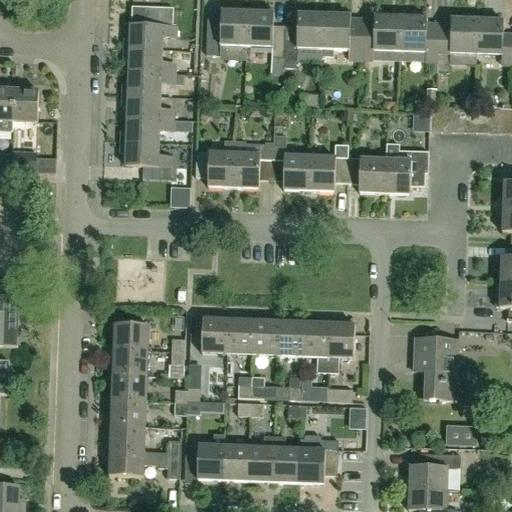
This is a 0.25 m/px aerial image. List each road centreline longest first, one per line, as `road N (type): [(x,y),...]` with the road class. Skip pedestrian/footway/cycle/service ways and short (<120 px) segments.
road 1 (residential): [(378,233),(73,222)]
road 2 (residential): [(62,511),(73,222)]
road 3 (residential): [(373,511),(378,233)]
road 4 (residential): [(73,222),(80,52)]
road 5 (residential): [(454,235),(456,152),(511,154)]
